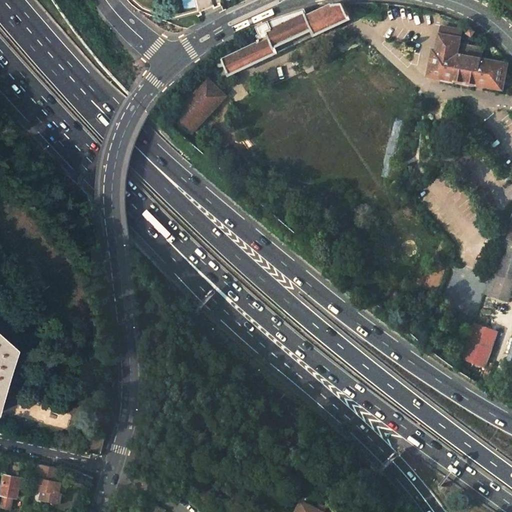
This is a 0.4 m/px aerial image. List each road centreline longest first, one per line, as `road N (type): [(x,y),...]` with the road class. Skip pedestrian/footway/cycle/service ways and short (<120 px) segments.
road 1 (trunk): [(511,477),(261,278),(111,135),(93,103)]
road 2 (trunk): [(511,423),(362,326),(93,103)]
road 3 (trunk): [(171,234),(292,340),(511,505)]
road 4 (secondary): [(169,64),(132,114),(114,176),(129,383),(112,464)]
road 5 (trunk): [(171,234),(193,282),(377,445)]
road 6 (trunk): [(0,50),(171,234)]
road 7 (trunk): [(93,103),(2,0)]
road 8 (secondary): [(281,0),(169,64)]
